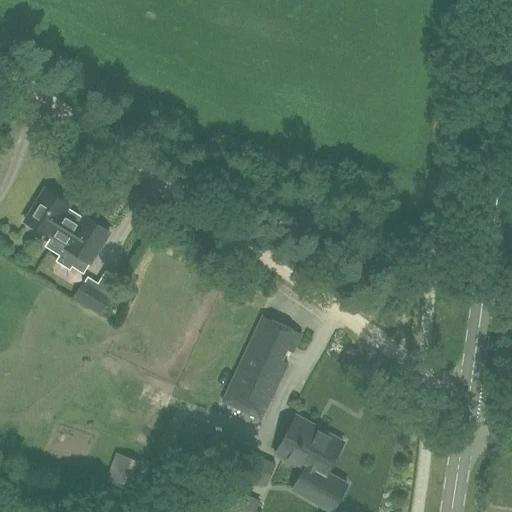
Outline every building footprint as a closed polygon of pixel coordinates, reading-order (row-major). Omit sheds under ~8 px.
[(58,254),(80,219),(65,210),(69,204),(44,189),(24,221),(49,236),(50,235),(55,239),(49,248),(58,254)] [(84,217),(83,217),(81,220),(80,219),(58,254),(60,255),(56,261),(69,269),(77,255),(90,263),(109,233),(84,217)] [(100,315),(112,296),(84,280),(73,299),(100,315)] [(222,402),(260,420),(300,334),(262,316),(222,402)] [(309,460),(328,470),(344,440),(296,415),(276,453),(304,468),(309,460)] [(265,488),(275,465),(275,464),(224,442),(226,437),(188,421),(175,449),(265,488)] [(129,488),(139,460),(122,454),(112,482),(129,488)] [(349,482),(328,470),(309,460),(304,468),(294,488),(334,510),(349,482)] [(221,511),(254,511),(259,501),(237,491),(241,484),(231,480),(228,487),(217,483),(208,506),(221,511)]
